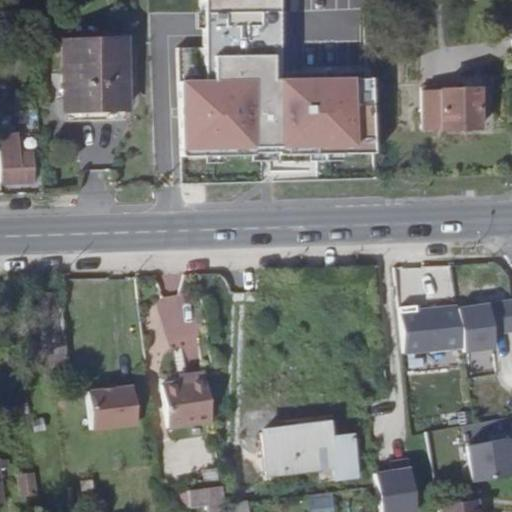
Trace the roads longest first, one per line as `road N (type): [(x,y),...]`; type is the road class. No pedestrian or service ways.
road 1 (primary): [(511,220),(0,236)]
road 2 (unknown): [(250,228),(237,325),(235,478)]
